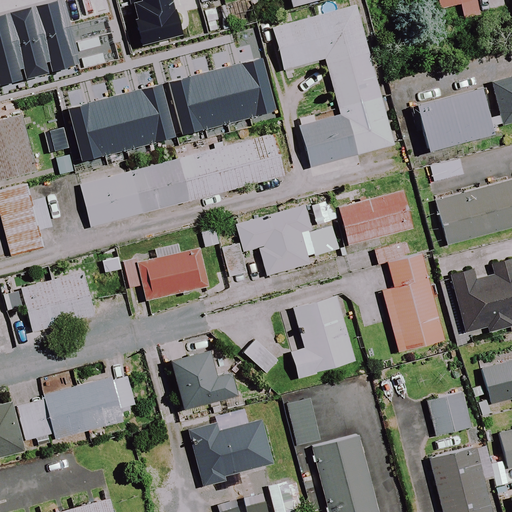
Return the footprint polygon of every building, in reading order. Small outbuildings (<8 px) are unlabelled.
[(26,25),(19,0),(0,0),(0,8),(6,31),(26,25)] [(435,0),(438,11),(458,5),(463,23),(482,17),(476,0),(435,0)] [(203,34),(196,4),(167,11),(174,40),(203,34)] [(391,147),(354,7),(270,29),(282,72),(323,60),(338,116),(297,127),(308,169),(391,147)] [(259,68),(251,33),(219,40),(227,75),(259,68)] [(168,87),(164,71),(119,83),(129,123),(116,126),(123,154),(216,130),(207,94),(187,99),(183,83),(168,87)] [(511,77),(488,84),(500,124),(511,120),(511,77)] [(479,89),(412,110),(426,153),(492,132),(479,89)] [(0,181),(35,172),(21,118),(0,122),(0,181)] [(83,182),(94,225),(282,178),(271,135),(83,182)] [(427,166),(433,185),(464,175),(458,156),(427,166)] [(511,227),(511,180),(431,201),(443,245),(511,227)] [(30,204),(25,185),(0,191),(0,222),(9,257),(42,249),(37,231),(50,228),(43,200),(30,204)] [(411,231),(401,192),(335,208),(345,247),(411,231)] [(323,204),(309,208),(315,227),(329,223),(323,204)] [(309,231),(302,207),(235,226),(245,258),(258,254),(265,277),(308,265),(299,234),(309,231)] [(230,227),(199,235),(212,281),(243,272),(230,227)] [(403,258),(399,245),(373,251),(376,266),(385,264),(391,289),(381,291),(396,353),(440,342),(419,254),(403,258)] [(205,287),(196,251),(176,256),(174,248),(120,262),(128,290),(140,287),(144,303),(205,287)] [(83,258),(87,272),(19,290),(30,333),(92,317),(89,305),(108,300),(100,269),(97,254),(83,258)] [(511,260),(492,266),(494,275),(474,281),(472,272),(443,280),(461,344),(511,329),(511,260)] [(352,363),(335,297),(292,308),(303,348),(288,352),(296,379),(352,363)] [(276,363),(255,341),(242,353),(262,375),(276,363)] [(213,378),(206,352),(168,362),(180,410),(234,397),(228,374),(213,378)] [(511,363),(478,373),(486,404),(511,397),(511,363)] [(132,406),(125,376),(43,397),(54,440),(120,423),(117,410),(132,406)] [(468,428),(459,392),(425,401),(434,437),(468,428)] [(20,442),(32,439),(34,449),(48,446),(46,436),(38,398),(0,406),(0,458),(23,453),(20,442)] [(318,441),(308,398),(283,405),(294,447),(318,441)] [(228,420),(229,427),(216,430),(215,425),(187,431),(200,488),(223,482),(222,477),(269,466),(258,420),(245,423),(243,416),(228,420)] [(511,467),(511,429),(495,434),(504,469),(511,467)] [(325,511),(376,511),(357,436),(309,448),(325,511)] [(483,511),(469,451),(429,461),(440,511),(483,511)] [(109,511),(106,499),(55,511),(109,511)]
